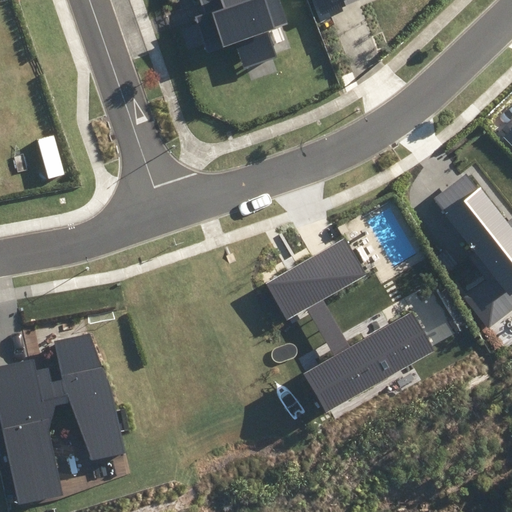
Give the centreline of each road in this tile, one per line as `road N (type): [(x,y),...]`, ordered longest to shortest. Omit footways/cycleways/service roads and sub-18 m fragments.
road 1 (residential): [(155,217),(366,140),(511,18)]
road 2 (residential): [(82,0),(155,217)]
road 3 (residential): [(0,257),(155,217)]
